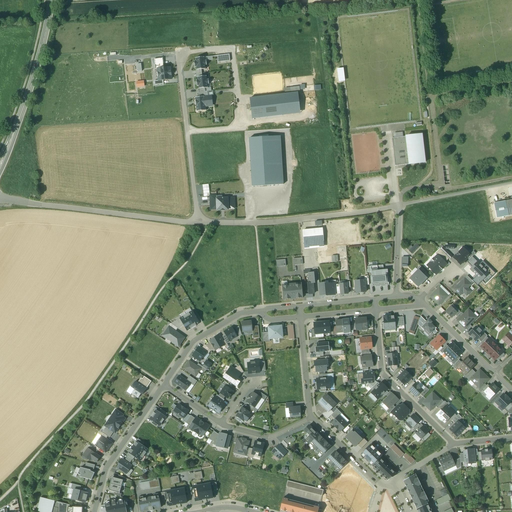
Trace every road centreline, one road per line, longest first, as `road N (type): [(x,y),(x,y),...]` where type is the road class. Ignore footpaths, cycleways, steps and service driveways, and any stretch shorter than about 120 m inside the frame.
road 1 (residential): [(397,206),(193,222)]
road 2 (residential): [(193,222),(0,201)]
road 3 (secondary): [(57,0),(27,110),(0,161)]
road 4 (residential): [(193,222),(178,54)]
road 5 (residential): [(453,443),(380,373),(375,310)]
road 6 (residential): [(94,511),(106,467),(162,384)]
road 7 (residential): [(162,384),(195,340),(240,314),(261,312)]
